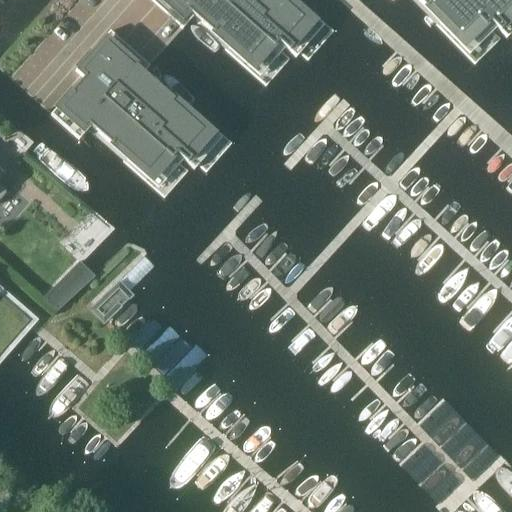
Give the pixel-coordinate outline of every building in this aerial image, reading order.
[(150,0),(183,29),(192,19),(267,84),(295,51),(307,60),(333,31),(298,0),(150,0)] [(511,0),(392,0),(393,1),(394,0),(417,0),(439,22),(442,25),(445,22),(466,43),(484,26),(491,33),(492,32),(496,28),(506,39),(510,35),(511,34),(504,26),(511,18),(511,0)] [(142,82),(151,71),(149,69),(146,71),(112,41),(114,39),(112,36),(91,60),(93,63),(82,75),(79,73),(77,76),(88,85),(58,119),(81,145),(97,127),(110,138),(106,143),(113,149),(131,165),(134,162),(157,182),(173,163),(181,170),(185,165),(196,174),(201,169),(193,162),(212,141),(190,121),(192,118),(166,95),(159,89),(155,94),(142,82)] [(77,225),(74,229),(83,237),(81,239),(92,249),(111,229),(93,212),(86,220),(92,225),(85,233),(77,225)] [(144,256),(118,284),(128,292),(153,265),(144,256)] [(53,315),(90,280),(80,269),(42,304),(53,315)] [(0,364),(31,329),(37,321),(0,288),(0,364)]
